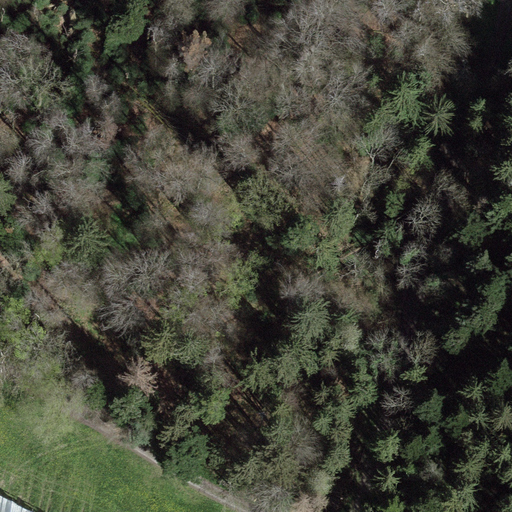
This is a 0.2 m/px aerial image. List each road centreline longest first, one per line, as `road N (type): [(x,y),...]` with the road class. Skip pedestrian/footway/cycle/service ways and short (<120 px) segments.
road 1 (track): [(339,511),(420,232),(510,0)]
road 2 (track): [(290,511),(0,386)]
